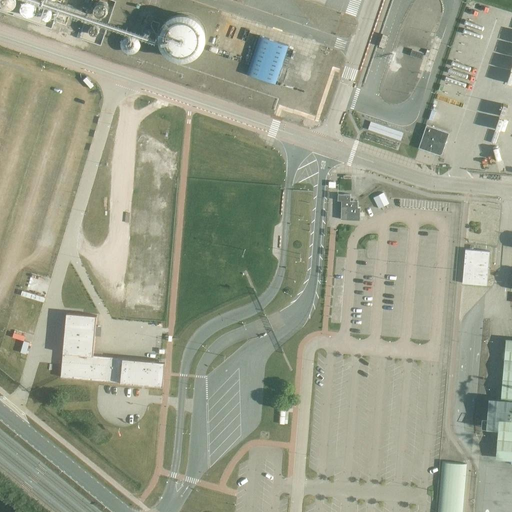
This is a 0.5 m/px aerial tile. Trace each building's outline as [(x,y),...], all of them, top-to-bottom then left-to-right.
[(116,0),(95,0),(95,3),(108,7),(107,11),(114,14),(118,1),(116,0)] [(210,54),(200,12),(160,22),(171,64),(210,54)] [(260,35),(247,74),(275,83),(288,45),(260,35)] [(412,49),(411,55),(422,59),(424,53),(423,53),(412,49)] [(371,122),(368,129),(401,140),(403,133),(390,128),(371,121),(371,122)] [(449,133),(427,125),(419,147),(441,155),(449,133)] [(341,219),(360,220),(360,207),(358,207),(358,201),(351,201),(351,195),(338,194),(338,200),(342,200),(341,219)] [(490,251),(466,249),(463,283),(487,284),(490,251)] [(97,315),(67,312),(61,377),(163,385),(165,361),(93,355),(97,315)] [(511,350),(505,350),(497,449),(511,450),(511,350)] [(451,459),(445,458),(445,464),(443,464),(439,511),(464,511),(468,466),(451,465),(451,459)]
